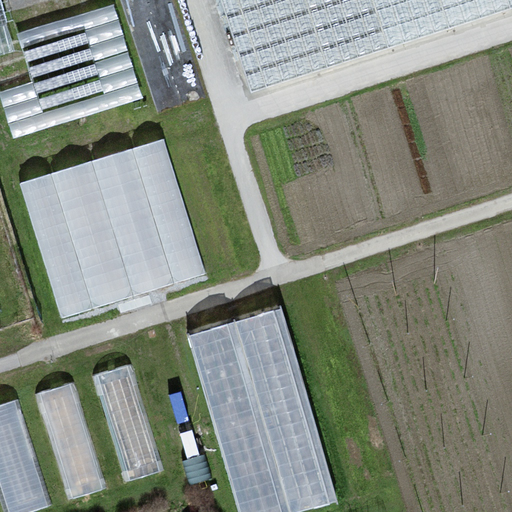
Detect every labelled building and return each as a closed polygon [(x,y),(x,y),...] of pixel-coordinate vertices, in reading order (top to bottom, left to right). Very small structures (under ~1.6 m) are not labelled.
[(0,89),(11,129),(141,94),(115,0),(111,0),(17,26),(22,44),(0,49),(0,89)] [(228,0),(258,86),(511,0),(228,0)] [(23,170),(57,311),(204,276),(170,135),(23,170)] [(286,302),(192,325),(236,511),(278,511),(334,499),(286,302)] [(128,358),(95,369),(130,475),(163,464),(128,358)] [(72,376),(37,387),(54,438),(89,427),(72,376)] [(0,399),(0,484),(7,511),(46,501),(19,394),(0,399)]
